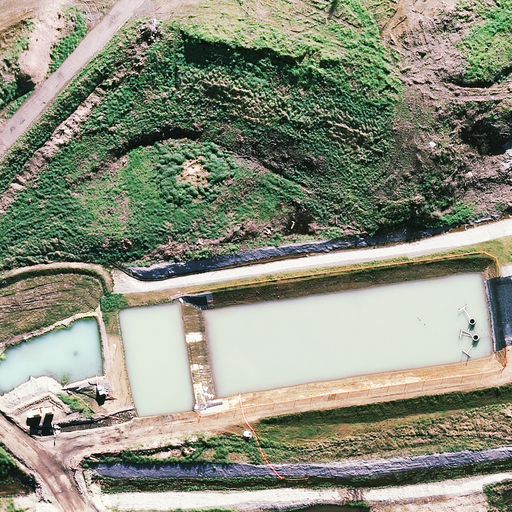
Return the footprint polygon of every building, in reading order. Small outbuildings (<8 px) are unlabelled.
[(314,0),(235,0),(233,7),(304,31),(314,0)] [(440,6),(436,0),(389,0),(403,25),(440,6)] [(505,8),(501,0),(482,0),(490,15),(505,8)] [(0,44),(20,31),(0,2),(0,44)] [(451,52),(443,40),(422,53),(430,65),(451,52)] [(69,424),(31,389),(12,410),(50,445),(69,424)]
